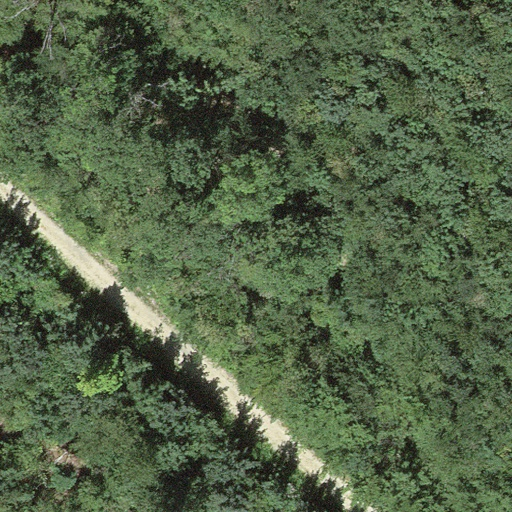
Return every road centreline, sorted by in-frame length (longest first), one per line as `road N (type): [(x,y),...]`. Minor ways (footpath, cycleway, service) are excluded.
road 1 (track): [(452,511),(404,367),(186,0)]
road 2 (track): [(0,208),(97,303),(352,511)]
